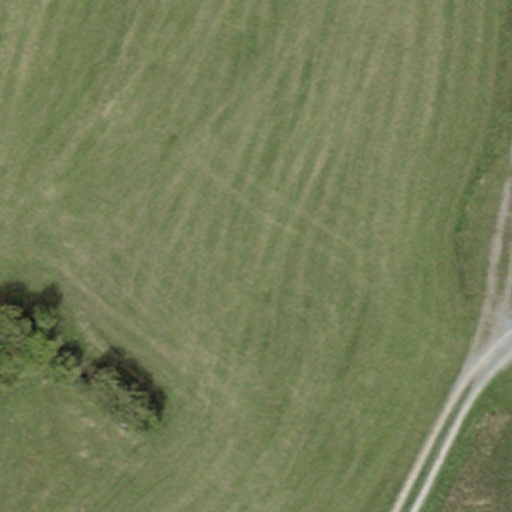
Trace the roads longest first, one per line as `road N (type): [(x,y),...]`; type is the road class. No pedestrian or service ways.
road 1 (track): [(470,398),(511,230)]
road 2 (track): [(409,511),(470,398)]
